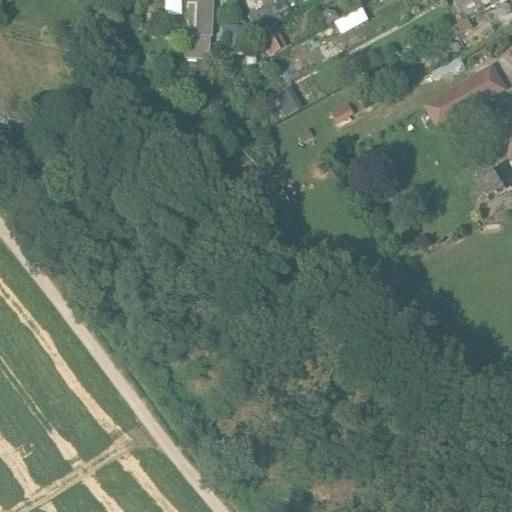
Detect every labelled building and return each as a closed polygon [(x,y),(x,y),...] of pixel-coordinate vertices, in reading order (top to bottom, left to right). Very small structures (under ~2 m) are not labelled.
[(188,0),(188,5),(197,6),(195,32),(185,32),(184,61),(209,62),(210,39),(212,39),(213,0),(188,0)] [(259,36),(282,22),(278,16),(288,9),(282,0),(277,0),(248,17),(259,36)] [(511,0),(503,0),(499,3),(490,8),(496,18),(504,33),(511,29),(511,0)] [(331,29),(337,40),(369,21),(363,10),(331,29)] [(335,13),(327,11),(320,16),(327,28),(339,20),(335,13)] [(454,30),(458,38),(471,31),(467,23),(454,30)] [(257,37),(270,59),(288,48),(275,26),(259,36),(257,37)] [(245,37),(245,27),(223,27),(222,37),(228,37),(228,57),(244,57),(244,37),(245,37)] [(255,51),(245,52),(246,67),(256,66),(255,51)] [(236,72),(225,67),(219,77),(230,82),(236,72)] [(457,116),(484,101),(473,82),(446,97),(457,116)] [(281,90),(268,97),(274,108),(287,101),(281,90)] [(347,105),(331,115),(337,126),(354,117),(347,105)] [(420,138),(407,117),(374,137),(386,157),(420,138)] [(199,153),(191,150),(187,159),(196,162),(199,153)] [(275,196),(262,203),(269,216),(282,209),(275,196)]
